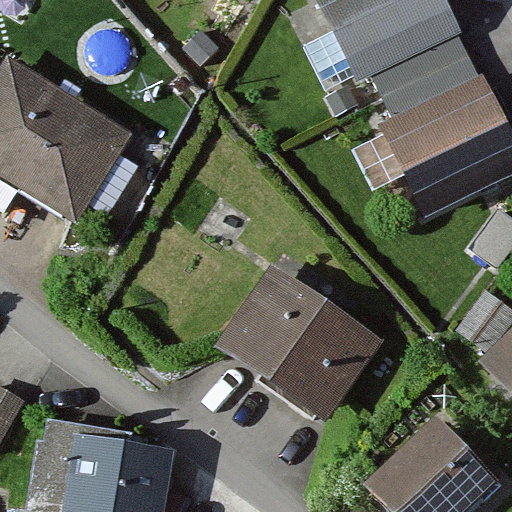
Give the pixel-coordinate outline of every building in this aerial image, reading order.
[(312,0),(425,227),(511,183),(511,153),(435,0),(312,0)] [(0,77),(0,187),(75,231),(127,142),(4,71),(0,77)] [(218,357),(319,428),(377,346),(277,275),(218,357)] [(511,407),(511,353),(485,383),(511,407)] [(0,446),(23,409),(0,394),(0,446)] [(363,497),(377,511),(478,511),(499,492),(433,427),(363,497)] [(68,511),(162,511),(165,457),(93,455),(94,436),(51,434),(49,490),(69,491),(68,511)]
